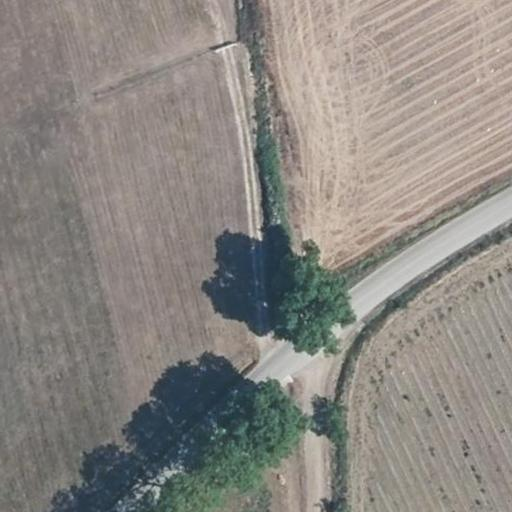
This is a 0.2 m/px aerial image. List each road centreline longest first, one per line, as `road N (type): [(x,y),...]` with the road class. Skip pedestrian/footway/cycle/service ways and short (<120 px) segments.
road 1 (tertiary): [(137,511),(379,283),(511,204)]
road 2 (unknown): [(289,363),(262,288),(215,0)]
road 3 (unknown): [(310,511),(320,334)]
